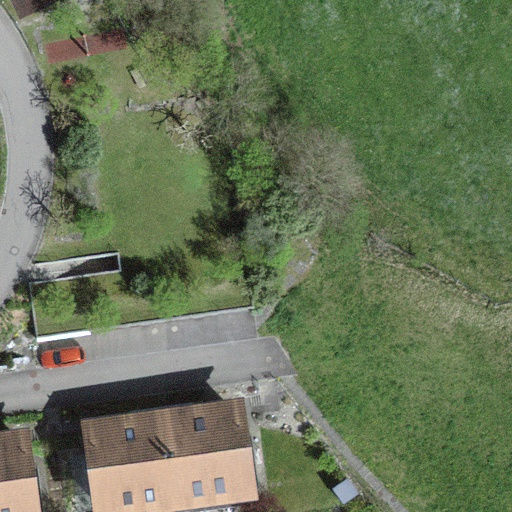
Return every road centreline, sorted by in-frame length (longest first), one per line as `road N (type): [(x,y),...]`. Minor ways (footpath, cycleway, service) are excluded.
road 1 (residential): [(246,362),(0,393)]
road 2 (residential): [(0,50),(24,116),(28,157),(16,233),(0,265)]
